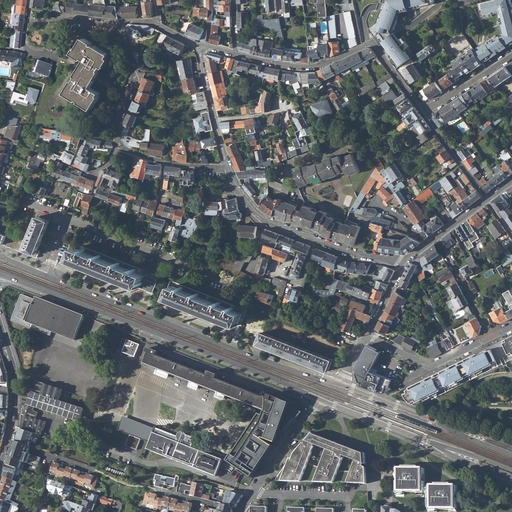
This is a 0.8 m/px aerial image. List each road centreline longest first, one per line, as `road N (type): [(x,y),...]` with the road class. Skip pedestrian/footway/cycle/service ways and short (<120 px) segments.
road 1 (primary): [(338,384),(0,255)]
road 2 (primary): [(0,275),(321,400)]
road 3 (residential): [(235,54),(319,66),(372,41),(423,112)]
road 4 (residential): [(228,167),(237,190),(274,222),(349,253),(404,262)]
road 5 (residential): [(134,80),(114,129),(119,145),(164,162),(228,167)]
road 6 (residential): [(0,468),(15,406),(0,327)]
road 7 (residential): [(367,335),(426,367),(492,335)]
road 8 (residential): [(197,44),(228,167)]
road 9 (unknown): [(291,230),(299,206),(291,165),(341,144)]
